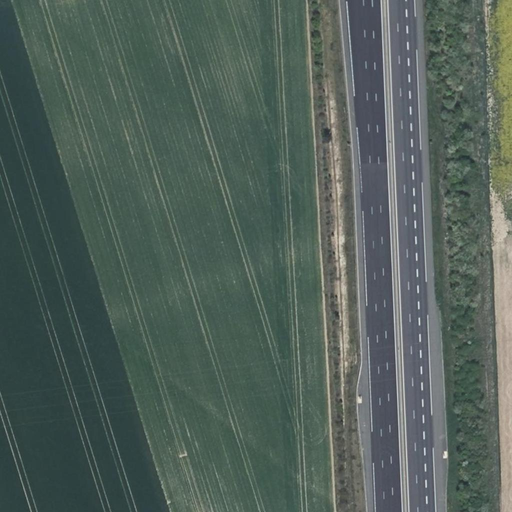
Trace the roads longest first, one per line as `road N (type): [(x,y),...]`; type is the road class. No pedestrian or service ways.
road 1 (motorway): [(369,0),(392,511)]
road 2 (motorway): [(424,511),(404,0)]
